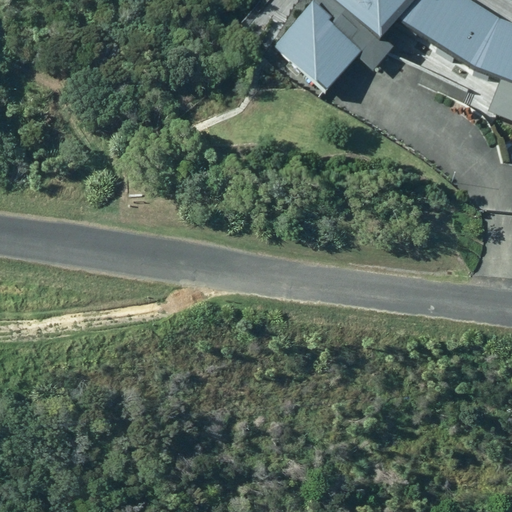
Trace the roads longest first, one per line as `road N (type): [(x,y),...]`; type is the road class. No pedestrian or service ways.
road 1 (unclassified): [(0,236),(246,274),(511,301)]
road 2 (track): [(246,274),(170,301),(0,331)]
